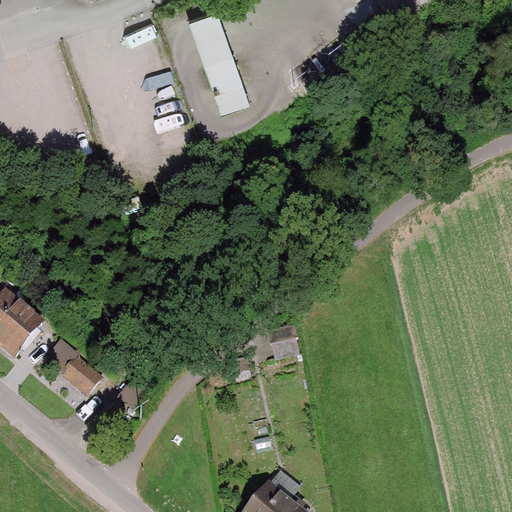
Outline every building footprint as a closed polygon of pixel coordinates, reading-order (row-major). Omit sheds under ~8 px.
[(219,9),(188,20),(220,112),(250,102),(219,9)] [(43,328),(5,295),(0,300),(0,346),(16,360),(43,328)] [(270,331),(272,344),(298,340),(297,328),(270,331)] [(103,381),(79,362),(67,376),(91,396),(103,381)] [(299,511),(269,486),(246,511),(299,511)]
